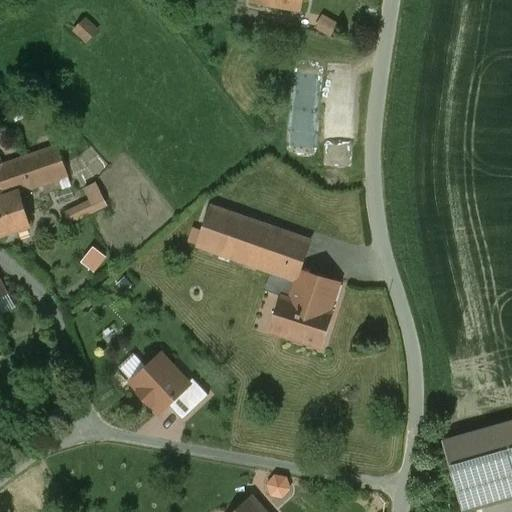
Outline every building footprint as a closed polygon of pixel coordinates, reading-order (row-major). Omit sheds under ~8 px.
[(250,0),(250,3),(298,13),(301,0),(250,0)] [(327,14),(320,28),(336,36),(343,22),(327,14)] [(91,20),(79,27),(88,43),(100,36),(91,20)] [(355,157),(355,113),(329,113),(329,157),(355,157)] [(58,147),(4,166),(4,165),(0,166),(0,236),(29,227),(20,193),(68,177),(58,147)] [(266,227),(210,207),(196,247),(294,281),(296,282),(299,273),(310,242),(266,227)] [(338,285),(299,273),(296,282),(294,281),(287,300),(282,298),(271,333),(320,349),(331,314),(329,313),(338,286),(338,285)] [(294,281),(272,274),(265,291),(282,298),(287,300),(294,281)] [(187,385),(160,357),(132,383),(140,392),(138,394),(150,406),(152,404),(160,413),(167,405),(188,386),(187,385)] [(208,396),(192,379),(187,385),(188,386),(167,405),(182,421),(208,396)] [(511,423),(444,443),(460,502),(511,486),(511,423)] [(262,511),(251,500),(238,511),(262,511)]
